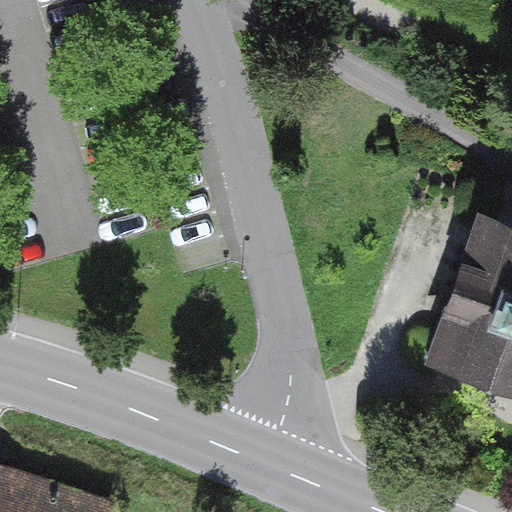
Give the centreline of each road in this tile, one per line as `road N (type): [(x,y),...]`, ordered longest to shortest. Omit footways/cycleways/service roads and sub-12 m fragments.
road 1 (residential): [(198,0),(252,166),(289,336),(293,374),(268,464)]
road 2 (primary): [(0,366),(268,464)]
road 3 (primary): [(268,464),(378,511)]
